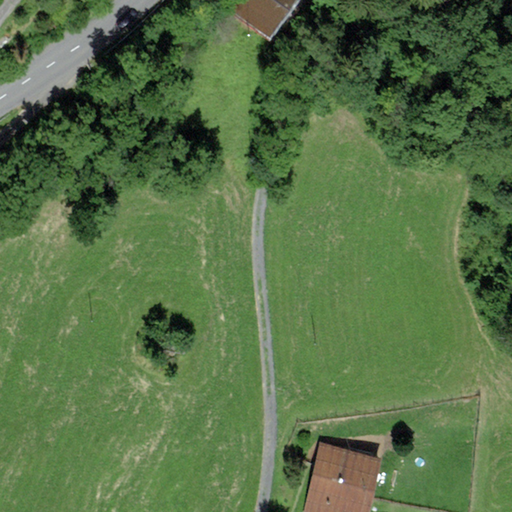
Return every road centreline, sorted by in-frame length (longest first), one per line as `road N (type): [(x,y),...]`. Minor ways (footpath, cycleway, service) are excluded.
road 1 (track): [(341,0),(341,24),(281,135),(260,202),(270,428),(265,511)]
road 2 (tertiary): [(0,99),(135,0)]
